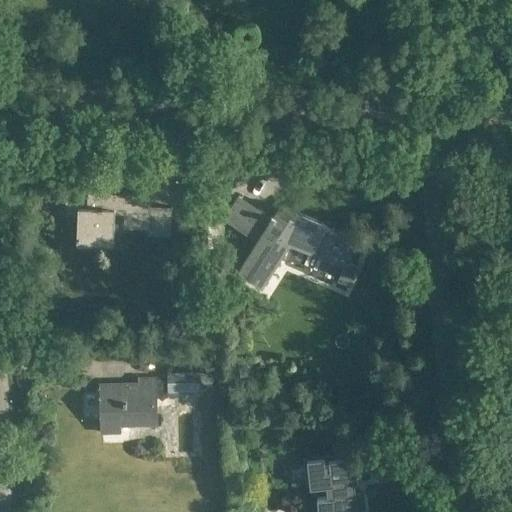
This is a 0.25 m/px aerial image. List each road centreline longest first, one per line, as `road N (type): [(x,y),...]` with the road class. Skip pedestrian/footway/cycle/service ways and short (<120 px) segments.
road 1 (residential): [(0,95),(427,111)]
road 2 (residential): [(476,511),(427,111)]
